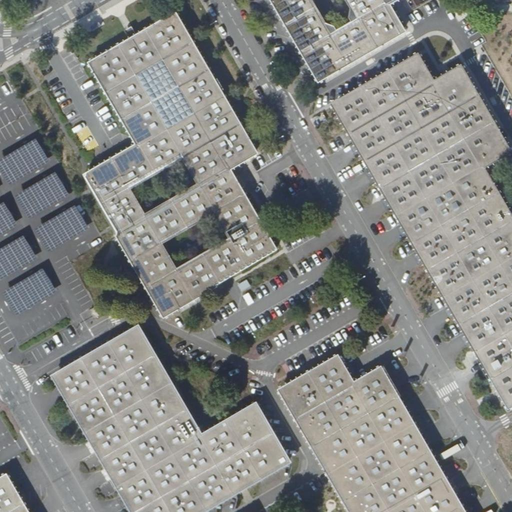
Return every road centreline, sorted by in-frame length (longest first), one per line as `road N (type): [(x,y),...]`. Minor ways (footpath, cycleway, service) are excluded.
road 1 (unclassified): [(511,139),(450,32),(437,25),(286,110)]
road 2 (unclassified): [(260,368),(147,319),(127,318),(88,330),(84,342),(8,386)]
road 3 (unclassified): [(286,110),(390,292)]
road 4 (unclassified): [(242,511),(312,473),(260,368)]
road 5 (unclassified): [(390,292),(475,438)]
road 6 (unclassified): [(260,368),(390,292)]
road 7 (unclassified): [(8,386),(81,511)]
road 8 (unclassified): [(221,0),(286,110)]
